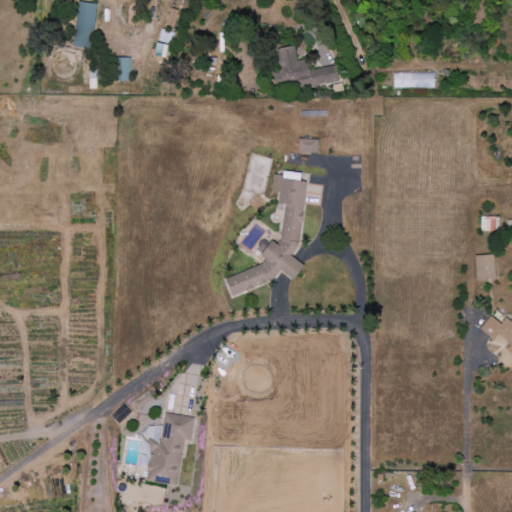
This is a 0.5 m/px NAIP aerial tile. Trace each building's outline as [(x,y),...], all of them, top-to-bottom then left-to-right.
[(73,47),(91,49),(96,4),(77,2),(73,47)] [(173,32),(161,29),(158,41),(170,45),(173,32)] [(154,55),(163,57),(166,45),(156,43),(154,55)] [(336,66),(310,70),(308,59),(297,61),(295,46),(279,48),(282,68),(273,70),(275,87),(299,84),(300,89),(338,82),(336,66)] [(117,81),(130,81),(130,58),(117,58),(117,81)] [(434,87),(434,72),(393,73),(393,88),(434,87)] [(318,153),(318,139),(299,139),(298,152),(318,153)] [(297,258),(306,181),(300,181),(301,173),(283,170),(282,175),(273,174),(271,191),(279,192),(278,203),(285,204),(280,243),(268,241),(265,261),(266,262),(225,279),(232,296),(282,275),(298,277),(300,261),(299,258),(297,258)] [(494,254),(475,255),(476,279),(495,278),(494,254)] [(511,322),(506,317),(500,324),(491,315),(479,329),(503,348),(504,347),(511,353),(511,322)] [(183,440),(191,441),(194,418),(164,413),(161,430),(151,429),(144,481),(177,486),(183,440)]
